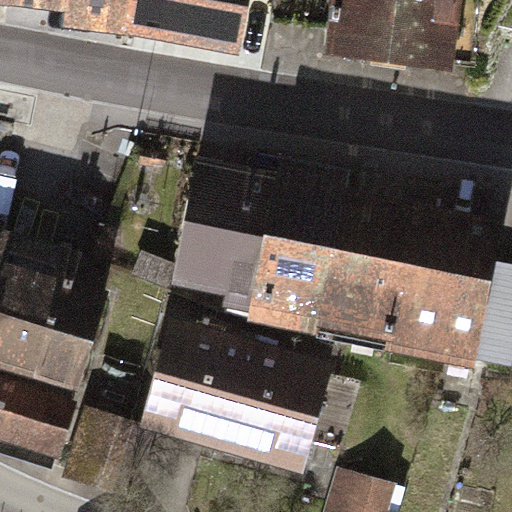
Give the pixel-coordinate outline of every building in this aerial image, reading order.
[(137,0),(35,0),(35,6),(136,16),(137,0)] [(279,0),(137,0),(136,16),(136,24),(267,48),(279,0)] [(488,0),(352,0),(349,53),(484,62),(488,0)] [(385,167),(310,150),(305,171),(273,309),(347,327),(381,182),(385,167)] [(305,171),(229,152),(198,288),(273,309),(305,171)] [(511,359),(511,212),(381,182),(347,327),(511,365),(511,359)] [(79,256),(0,230),(0,364),(77,388),(108,294),(71,282),(79,256)] [(366,362),(197,320),(169,427),(339,470),(366,362)] [(82,403),(0,376),(0,435),(65,456),(82,403)] [(123,493),(144,424),(94,408),(73,478),(123,493)] [(416,511),(424,487),(354,466),(339,511),(416,511)]
